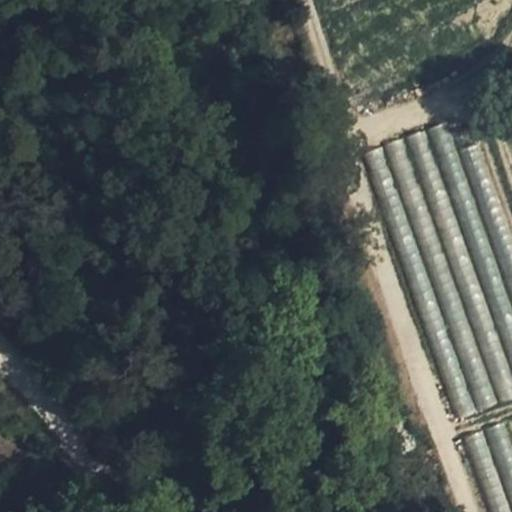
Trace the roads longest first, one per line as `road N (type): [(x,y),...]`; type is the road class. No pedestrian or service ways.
road 1 (track): [(365,116),(361,185),(475,511)]
road 2 (track): [(305,0),(365,116),(478,72),(511,41)]
road 3 (track): [(120,511),(102,454),(0,345)]
